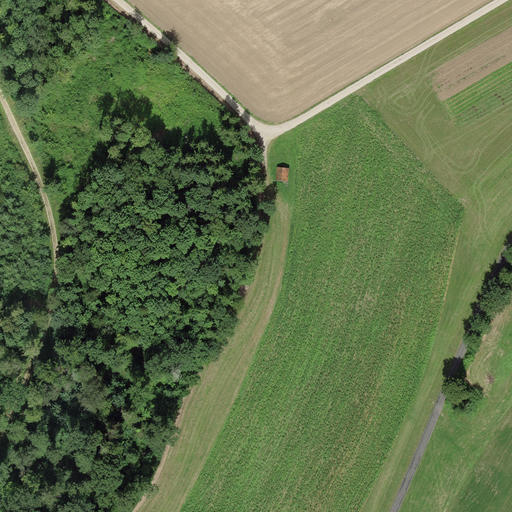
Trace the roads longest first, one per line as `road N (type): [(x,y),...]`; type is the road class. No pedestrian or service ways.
road 1 (track): [(502,0),(260,134),(116,0)]
road 2 (track): [(260,134),(263,214),(250,279),(140,511)]
road 3 (track): [(0,94),(31,160),(61,262),(47,327),(0,434)]
road 4 (unclassified): [(393,511),(511,242)]
